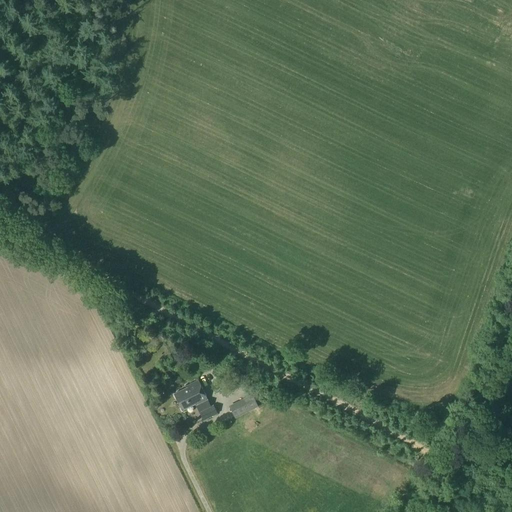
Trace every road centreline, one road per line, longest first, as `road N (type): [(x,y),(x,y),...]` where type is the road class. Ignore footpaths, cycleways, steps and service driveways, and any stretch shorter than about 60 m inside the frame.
road 1 (track): [(449,462),(0,221)]
road 2 (track): [(511,312),(449,462)]
